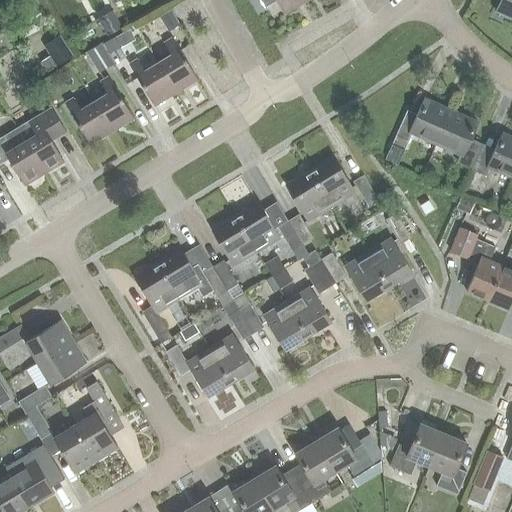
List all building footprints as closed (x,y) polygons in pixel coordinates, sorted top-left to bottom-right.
[(305,1),(304,0),(258,0),(263,8),(275,1),(283,14),(305,1)] [(511,23),(511,0),(504,0),(497,17),(511,23)] [(179,25),(170,9),(158,16),(168,32),(179,25)] [(120,28),(111,11),(97,18),(106,36),(120,28)] [(72,55),(58,35),(42,46),(55,66),(72,55)] [(108,54),(120,48),(114,37),(103,44),(108,54)] [(175,93),(197,80),(171,38),(163,43),(170,55),(157,63),(175,93)] [(113,64),(100,42),(84,52),(98,73),(113,64)] [(175,93),(157,63),(143,71),(136,59),(128,64),(153,106),(175,93)] [(111,132),(133,119),(107,77),(99,82),(106,93),(93,101),(111,132)] [(111,132),(93,101),(80,109),(72,98),(64,103),(89,145),(111,132)] [(435,144),(450,110),(424,98),(417,116),(406,111),(395,136),(384,160),(396,166),(407,141),(410,134),(435,144)] [(35,117),(16,129),(24,141),(43,173),(63,161),(50,141),(65,132),(62,127),(51,108),(44,112),(35,117)] [(468,139),(472,129),(476,121),(450,110),(435,144),(459,155),(456,163),(470,169),(481,144),(468,139)] [(0,163),(0,164),(8,159),(24,185),(43,173),(24,141),(16,129),(0,138),(0,163)] [(511,178),(511,137),(502,133),(494,150),(481,144),(470,169),(485,175),(488,168),(511,178)] [(330,206),(353,192),(332,157),(308,171),(330,206)] [(306,220),(330,206),(308,171),(285,185),(306,220)] [(366,205),(377,199),(362,175),(352,181),(366,205)] [(460,197),(455,209),(469,214),(474,202),(460,197)] [(256,251),(278,237),(257,202),(234,216),(256,251)] [(409,237),(395,213),(384,219),(399,243),(409,237)] [(302,244),(312,238),(298,214),(287,220),(301,244),(302,244)] [(232,265),(256,251),(234,216),(211,230),(232,265)] [(302,244),(301,244),(287,220),(277,227),(291,251),(297,261),(308,254),(302,244)] [(467,259),(475,239),(477,235),(458,227),(448,252),(467,259)] [(387,287),(411,273),(390,238),(367,252),(387,287)] [(487,300),(501,266),(488,260),(494,247),(475,239),(467,259),(477,263),(465,290),(487,300)] [(331,252),(330,253),(325,244),(314,251),(319,260),(333,283),(345,277),(331,252)] [(178,298),(201,284),(180,249),(157,263),(178,298)] [(333,283),(319,260),(314,251),(303,258),(308,267),(303,270),(317,294),(328,287),(333,283)] [(364,301),(387,287),(367,252),(344,265),(364,301)] [(271,276),(284,268),(277,255),(264,263),(271,276)] [(226,290),(237,284),(222,260),(212,266),(226,290)] [(155,312),(178,298),(157,263),(134,277),(151,306),(141,312),(156,336),(160,344),(170,337),(166,329),(155,312)] [(226,290),(212,266),(201,273),(221,306),(232,300),(226,290)] [(511,270),(501,266),(487,300),(508,309),(511,299),(511,270)] [(292,282),(284,268),(271,276),(279,289),(292,282)] [(237,284),(226,290),(232,300),(242,294),(242,293),(237,284)] [(307,336),(330,322),(309,287),(286,301),(307,336)] [(242,294),(232,300),(238,309),(248,303),(242,293),(242,294)] [(252,333),(238,309),(232,300),(221,306),(242,340),(252,333)] [(284,350),(307,336),(286,301),(263,315),(284,350)] [(252,333),(263,327),(248,303),(238,309),(252,333)] [(36,362),(72,341),(59,321),(24,342),(36,362)] [(0,350),(27,335),(20,324),(0,336),(0,350)] [(230,383),(253,369),(231,334),(208,348),(230,383)] [(49,383),(84,362),(72,341),(36,362),(49,383)] [(230,383),(208,348),(186,362),(175,345),(165,351),(180,375),(190,369),(207,397),(230,383)] [(102,414),(112,408),(96,382),(85,388),(93,401),(82,408),(87,416),(74,424),(95,460),(115,447),(100,422),(105,420),(102,414)] [(0,404),(9,399),(0,384),(0,404)] [(35,406),(50,396),(44,385),(17,401),(24,412),(35,406)] [(35,406),(24,412),(40,439),(51,432),(35,406)] [(428,466),(442,432),(419,422),(408,448),(398,444),(388,466),(409,475),(415,460),(428,466)] [(74,472),(95,460),(74,424),(53,437),(74,472)] [(354,477),(373,465),(361,444),(350,451),(336,427),(315,440),(334,471),(346,464),(354,477)] [(397,437),(378,429),(379,444),(392,449),(397,437)] [(456,494),(465,472),(455,467),(465,442),(442,432),(428,466),(441,471),(435,485),(456,494)] [(300,464),(290,470),(298,482),(311,503),(330,491),(322,478),(334,471),(315,440),(294,453),(300,464)] [(42,476),(52,470),(38,447),(27,454),(31,460),(8,474),(27,507),(51,493),(42,476)] [(502,456),(486,449),(471,484),(488,491),(502,456)] [(298,482),(290,470),(280,476),(274,465),(253,478),(271,509),(283,502),(289,511),(295,511),(311,503),(298,482)] [(0,511),(19,511),(27,507),(8,474),(0,478),(0,511)] [(266,511),(271,509),(253,478),(231,491),(244,511),(266,511)] [(216,511),(207,496),(186,509),(187,511),(216,511)]
